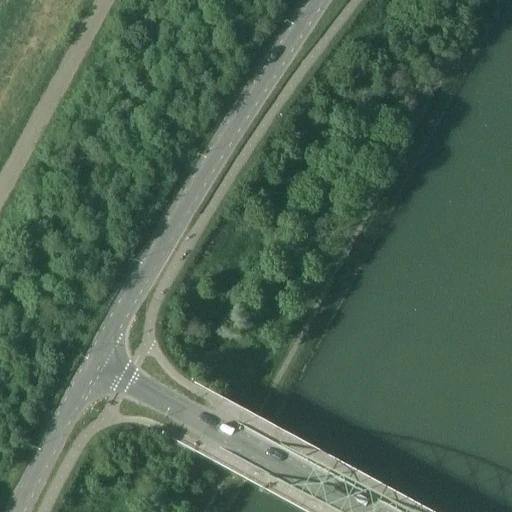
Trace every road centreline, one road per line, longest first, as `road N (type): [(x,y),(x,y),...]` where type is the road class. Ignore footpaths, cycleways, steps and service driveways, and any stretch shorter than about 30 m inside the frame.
road 1 (tertiary): [(93,362),(311,0)]
road 2 (tertiary): [(367,511),(93,362)]
road 3 (unclassified): [(0,188),(102,0)]
road 4 (tertiary): [(14,511),(93,362)]
